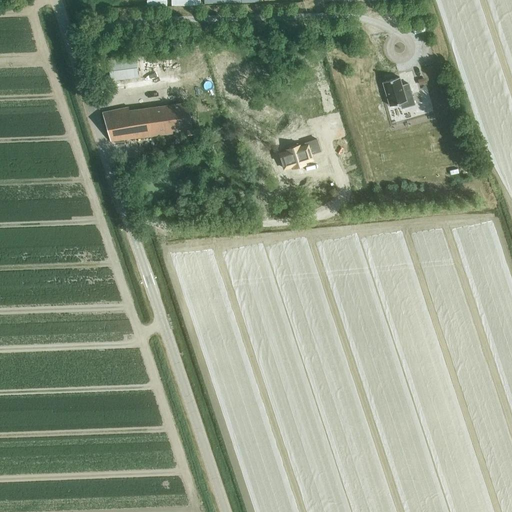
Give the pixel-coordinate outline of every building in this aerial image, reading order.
[(215,66),(227,65),(225,44),(178,50),(183,91),(218,87),(215,66)] [(109,80),(114,79),(145,75),(142,56),(107,60),(109,80)] [(377,78),(384,102),(393,99),(394,102),(406,99),(401,78),(395,80),(393,73),(377,78)] [(128,107),(102,112),(110,141),(172,133),(172,130),(191,127),(187,102),(129,111),(128,107)] [(197,129),(187,130),(188,138),(198,137),(197,129)] [(287,151),(279,153),(284,168),(292,165),(293,167),(305,163),(304,162),(312,159),(310,153),(320,150),(317,139),(305,142),(306,145),(299,147),(299,146),(298,146),(297,143),(287,146),(288,149),(287,149),(287,151)]
